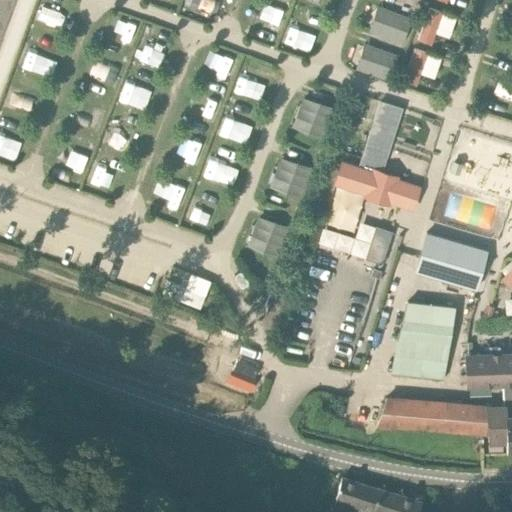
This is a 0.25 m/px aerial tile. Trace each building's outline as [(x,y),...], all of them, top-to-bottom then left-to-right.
[(378,4),(371,28),(407,40),(414,15),(378,4)] [(435,42),(437,31),(453,34),(458,13),(429,6),(422,39),(435,42)] [(297,27),(321,34),(325,20),(302,13),(297,27)] [(366,40),(357,65),(391,77),(400,52),(366,40)] [(140,57),(157,63),(161,49),(144,43),(140,57)] [(436,76),(444,55),(416,46),(404,79),(420,84),(424,72),(436,76)] [(218,54),(212,71),(230,77),(236,61),(218,54)] [(244,77),(239,90),(257,97),(262,85),(244,77)] [(503,99),(511,101),(511,78),(508,78),(503,99)] [(129,82),(123,98),(143,105),(148,90),(129,82)] [(303,94),(294,125),(322,133),(331,101),(303,94)] [(371,132),(387,137),(398,103),(383,98),(371,132)] [(82,119),(99,126),(107,108),(89,101),(82,119)] [(180,155),(198,161),(205,143),(187,136),(180,155)] [(73,143),(66,162),(83,168),(90,149),(73,143)] [(281,154),(271,185),(302,194),(311,163),(281,154)] [(209,172),(222,175),(224,163),(211,160),(209,172)] [(343,162),(336,183),(369,194),(367,198),(394,207),(395,203),(416,210),(423,189),(402,182),(403,178),(377,169),(376,173),(343,162)] [(96,165),(91,182),(110,187),(115,170),(96,165)] [(182,205),(187,186),(170,182),(166,201),(182,205)] [(249,244),(273,251),(282,220),(258,213),(249,244)] [(426,235),(413,275),(477,295),(489,255),(426,235)] [(508,282),(511,278),(511,268),(503,275),(508,282)] [(178,281),(173,296),(202,307),(213,278),(192,270),(187,284),(178,281)] [(397,339),(390,375),(443,381),(450,346),(455,306),(407,301),(397,339)] [(511,353),(473,354),(466,355),(468,387),(511,384),(511,353)] [(490,405),(489,405),(490,435),(491,443),(506,443),(506,453),(511,452),(511,413),(508,414),(508,404),(490,405)] [(418,511),(421,501),(341,477),(335,500),(332,511),(418,511)]
